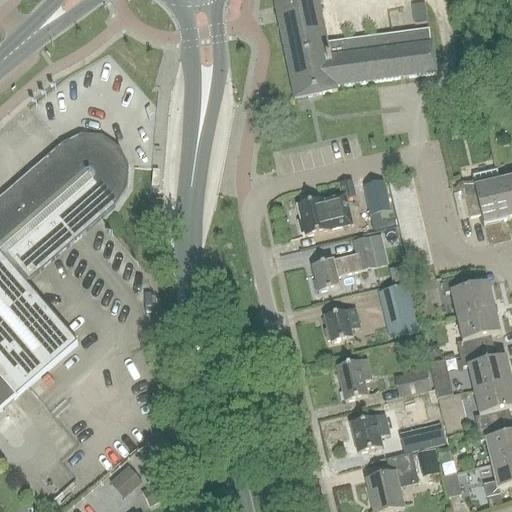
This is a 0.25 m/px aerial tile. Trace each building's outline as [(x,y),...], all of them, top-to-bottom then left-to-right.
[(273,0),(278,19),(292,16),(291,12),(303,9),(301,0),(273,0)] [(327,45),(317,0),(301,0),(303,9),(291,12),(292,16),(278,19),(295,101),(322,96),(337,93),(336,89),(399,80),(394,36),(327,45)] [(418,23),(431,22),(428,2),(416,4),(418,23)] [(426,32),(394,36),(399,80),(436,76),(432,46),(428,46),(426,32)] [(0,413),(0,414),(77,346),(25,286),(115,208),(127,190),(128,169),(119,150),(101,138),(80,137),(61,146),(0,198),(0,413)] [(387,183),(390,195),(413,189),(410,178),(387,183)] [(511,181),(500,184),(509,221),(511,220),(511,181)] [(352,227),(345,199),(355,197),(351,183),(342,185),(343,186),(340,189),(342,197),(297,208),(301,223),(298,224),(301,235),(304,235),(305,239),(352,227)] [(484,227),(509,221),(500,184),(475,190),(474,183),(461,186),(469,220),(481,217),(484,227)] [(384,185),(363,189),(370,217),(390,213),(384,185)] [(390,195),(392,206),(415,201),(413,189),(390,195)] [(392,206),(395,217),(418,211),(415,201),(392,206)] [(395,217),(398,227),(421,222),(418,211),(395,217)] [(398,227),(400,238),(423,233),(421,222),(398,227)] [(400,238),(403,249),(426,244),(423,233),(400,238)] [(344,277),(388,266),(381,236),(352,243),(356,256),(340,260),(311,268),(318,294),(339,289),(336,279),(344,277)] [(403,249),(406,260),(429,255),(426,244),(403,249)] [(431,265),(429,255),(406,260),(408,271),(431,265)] [(451,294),(457,320),(496,311),(489,285),(479,287),(477,276),(442,284),(445,296),(451,294)] [(407,287),(378,294),(384,318),(398,314),(404,338),(418,334),(413,311),(407,287)] [(351,332),(360,330),(355,311),(324,319),(331,346),(353,340),(351,332)] [(463,345),(457,346),(460,357),(494,349),(492,339),(502,337),(496,311),(457,320),(463,345)] [(497,362),(494,349),(460,357),(463,371),(469,369),(475,394),(511,384),(511,380),(507,359),(497,362)] [(364,384),(371,382),(366,362),(337,369),(345,404),(368,399),(364,384)] [(449,379),(434,383),(438,399),(452,396),(449,379)] [(511,411),(511,384),(475,394),(481,418),(475,420),(478,431),(511,423),(509,412),(511,411)] [(380,439),(388,437),(384,417),(350,425),(357,456),(382,450),(380,439)] [(511,425),(511,423),(478,431),(481,444),(486,442),(492,467),(511,462),(511,425)] [(434,438),(410,443),(404,444),(406,455),(436,449),(434,438)] [(398,511),(404,511),(399,491),(418,486),(411,456),(387,461),(390,476),(366,482),(373,511),(398,511)] [(511,488),(511,462),(492,467),(496,484),(483,487),(487,501),(501,497),(500,492),(511,488)] [(131,465),(113,481),(126,497),(145,481),(131,465)] [(447,500),(460,497),(455,476),(442,480),(447,500)] [(149,511),(169,501),(161,485),(142,496),(149,511)]
